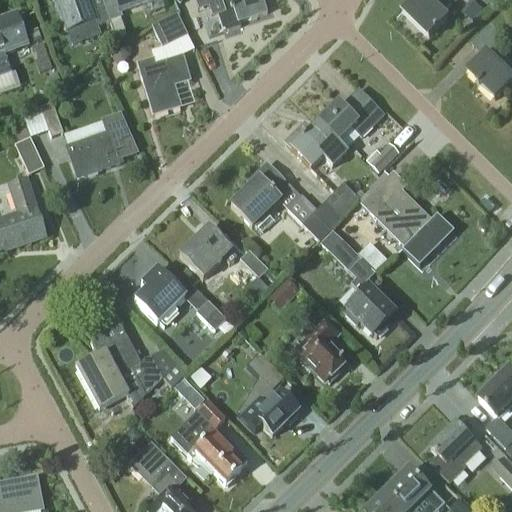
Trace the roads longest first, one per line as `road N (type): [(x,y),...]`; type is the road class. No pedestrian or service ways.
road 1 (residential): [(8,345),(31,313),(337,22)]
road 2 (secondary): [(280,511),(428,369),(511,274)]
road 3 (residential): [(511,197),(337,22)]
